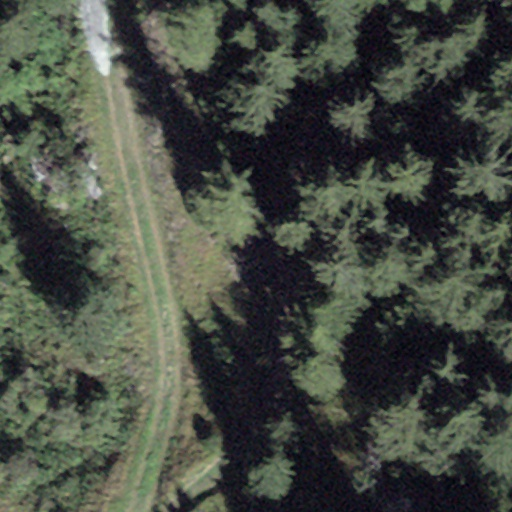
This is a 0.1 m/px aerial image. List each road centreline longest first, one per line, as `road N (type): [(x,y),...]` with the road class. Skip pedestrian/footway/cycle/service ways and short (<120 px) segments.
road 1 (track): [(155,511),(213,459),(241,412),(271,148),(300,0)]
road 2 (track): [(148,511),(176,342),(99,0)]
